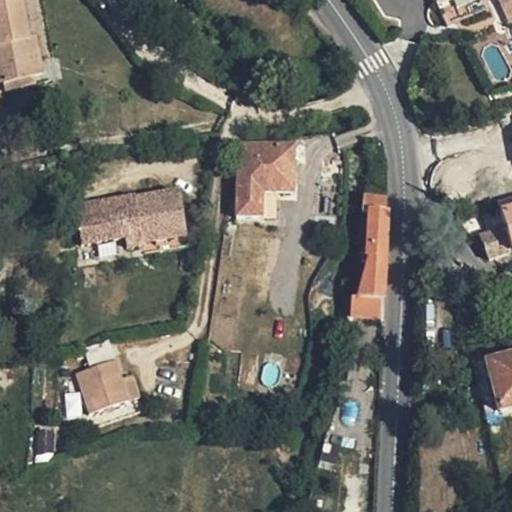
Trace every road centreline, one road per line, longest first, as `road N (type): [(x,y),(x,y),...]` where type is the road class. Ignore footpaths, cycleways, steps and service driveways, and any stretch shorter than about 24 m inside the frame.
road 1 (tertiary): [(402,263),(400,132),(371,63),(323,0)]
road 2 (tertiary): [(391,511),(402,263)]
